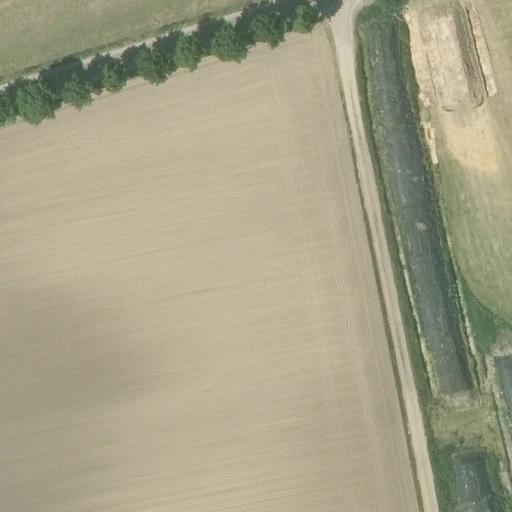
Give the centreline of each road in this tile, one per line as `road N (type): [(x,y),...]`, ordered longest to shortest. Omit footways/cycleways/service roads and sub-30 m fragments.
road 1 (track): [(336,0),(433,511)]
road 2 (unclassified): [(0,87),(326,0)]
